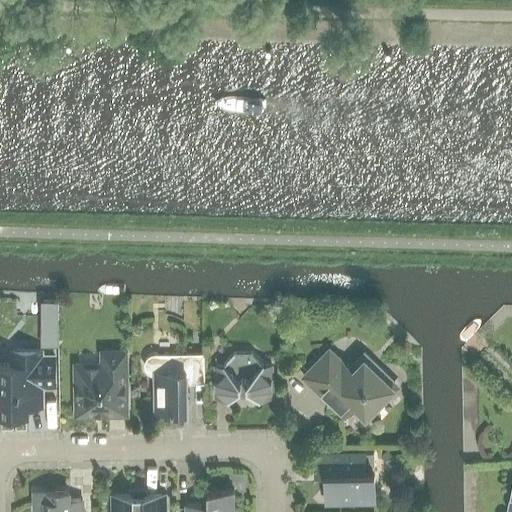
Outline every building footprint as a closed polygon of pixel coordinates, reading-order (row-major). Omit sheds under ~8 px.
[(45,342),(59,342),(58,331),(44,331),(45,342)] [(78,383),(75,383),(75,397),(78,397),(78,413),(96,413),(96,416),(105,416),(105,426),(107,426),(106,412),(124,412),(123,348),(99,348),(99,354),(77,354),(78,383)] [(55,385),(55,357),(41,357),(40,350),(12,350),(12,364),(0,364),(0,414),(27,414),(27,407),(41,406),(41,385),(55,385)] [(223,365),(216,365),(216,399),(227,398),(228,399),(235,392),(240,397),(247,397),(252,392),(260,399),(261,398),(272,398),(271,364),(264,364),(252,352),(235,353),(223,365)] [(156,412),(187,411),(186,383),(205,383),(204,353),(155,354),(151,355),(147,357),(145,361),(144,365),(145,369),(147,372),(151,375),(155,375),(156,412)] [(351,408),(365,421),(384,402),(380,399),(392,387),(380,375),(383,372),(364,353),(349,368),(334,353),(325,353),(303,376),(341,413),(346,413),(351,408)] [(374,453),(315,454),(316,473),(325,473),(326,503),(375,502),(374,453)] [(233,511),(234,489),(207,490),(208,503),(185,503),(185,511),(233,511)] [(34,492),(34,510),(47,510),(46,511),(81,511),(82,499),(69,499),(68,492),(34,492)] [(165,511),(166,494),(112,495),(111,511),(165,511)]
